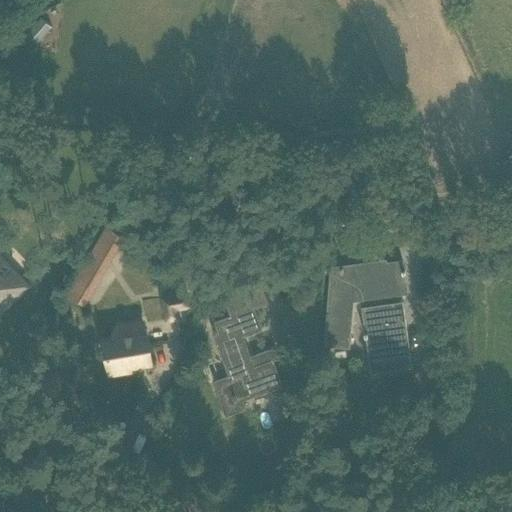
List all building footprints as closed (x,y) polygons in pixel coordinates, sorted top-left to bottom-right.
[(41,18),(27,34),(37,43),(51,27),(41,18)] [(333,141),(325,223),(351,226),(358,143),(333,141)] [(20,156),(7,170),(18,180),(31,166),(20,156)] [(84,306),(124,238),(106,227),(66,296),(84,306)] [(0,308),(1,310),(26,286),(0,259),(0,308)] [(392,294),(405,292),(401,261),(385,264),(385,261),(332,269),(325,344),(347,346),(351,299),(359,298),(364,332),(362,332),(363,336),(364,336),(368,361),(409,356),(402,301),(393,302),(392,294)] [(217,332),(213,334),(217,343),(229,376),(214,382),(219,396),(226,414),(241,409),(246,407),(243,399),(281,385),(274,366),(272,360),(278,358),(275,348),(250,357),(242,337),(262,330),(255,309),(247,288),(224,296),(230,316),(213,322),(217,332)] [(161,297),(165,322),(181,320),(179,310),(191,308),(188,292),(161,297)] [(111,331),(112,341),(105,342),(110,372),(129,369),(128,364),(149,361),(142,319),(118,322),(111,331)]
